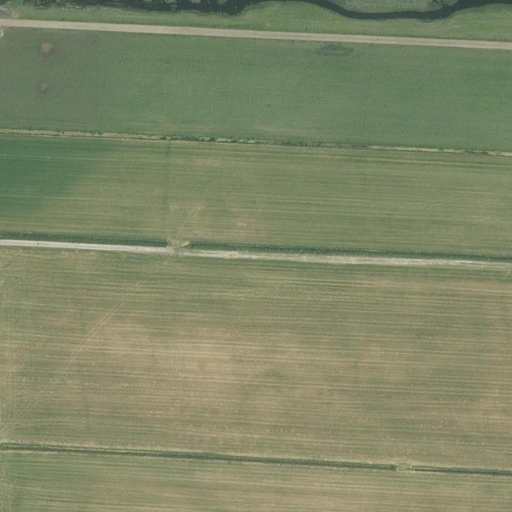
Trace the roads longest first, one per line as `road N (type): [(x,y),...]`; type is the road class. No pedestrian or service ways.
road 1 (track): [(0,242),(511,267)]
road 2 (track): [(0,23),(511,46)]
